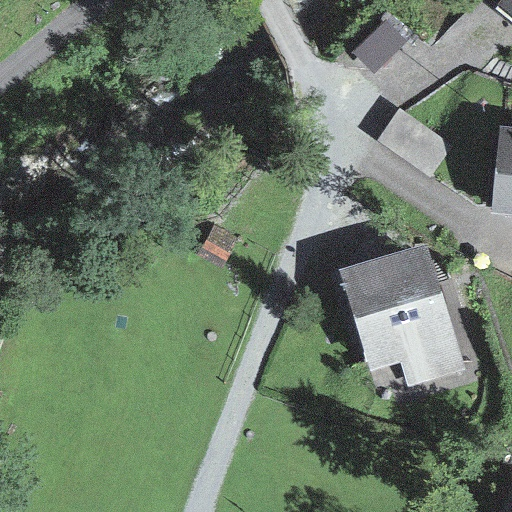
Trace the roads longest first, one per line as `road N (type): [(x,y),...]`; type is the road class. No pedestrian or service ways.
road 1 (residential): [(343,126),(200,511)]
road 2 (residential): [(343,126),(459,0)]
road 3 (unclassified): [(0,91),(115,0)]
road 4 (residential): [(276,0),(343,126)]
